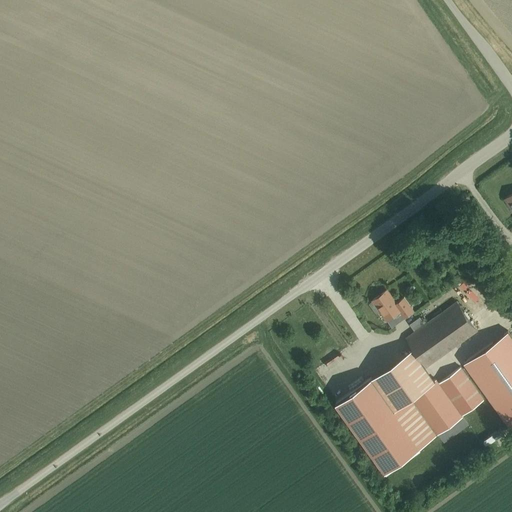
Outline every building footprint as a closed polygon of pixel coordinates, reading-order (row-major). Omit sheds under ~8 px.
[(372,300),(373,301),(370,303),(377,313),(380,310),(387,320),(400,310),(404,317),(413,310),(404,297),(397,302),(387,289),(372,300)] [(427,366),(477,330),(457,301),(406,337),(427,366)] [(511,423),(511,336),(508,331),(464,362),(509,425),(511,423)] [(380,359),(403,347),(397,336),(375,348),(380,359)] [(373,363),(379,359),(376,354),(370,359),(373,363)] [(386,369),(381,362),(376,365),(380,372),(386,369)] [(483,399),(460,366),(438,382),(461,415),(483,399)] [(371,377),(336,402),(385,471),(420,446),(371,377)] [(461,415),(438,382),(436,379),(411,396),(443,441),(468,424),(462,415),(461,415)] [(426,429),(420,433),(423,438),(429,434),(426,429)]
